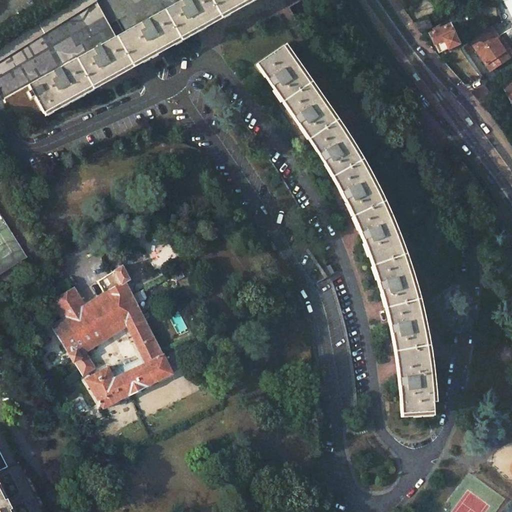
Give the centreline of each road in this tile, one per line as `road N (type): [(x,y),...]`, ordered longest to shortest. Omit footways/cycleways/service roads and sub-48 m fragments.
road 1 (primary): [(354,0),(511,211)]
road 2 (primary): [(511,163),(382,0)]
road 3 (unknown): [(150,0),(0,90)]
